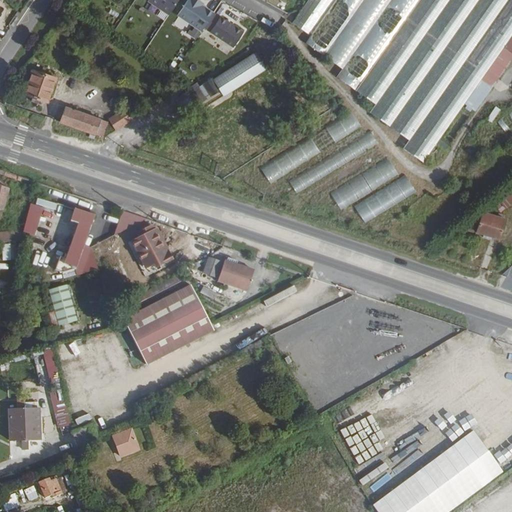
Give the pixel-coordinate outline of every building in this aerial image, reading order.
[(153,0),(172,12),(180,0),(153,0)] [(207,26),(217,11),(205,4),(204,6),(199,3),(195,0),(189,0),(181,12),(196,22),(202,26),(205,28),(207,26)] [(511,0),(310,0),(295,24),(311,35),(306,43),(343,68),(337,78),(376,103),(370,113),(410,139),(404,149),(425,163),(462,105),(476,114),(511,58),(511,0)] [(223,16),(217,11),(207,26),(236,46),(247,30),(223,15),(223,16)] [(197,35),(202,26),(196,22),(190,31),(197,35)] [(200,37),(205,28),(202,26),(197,35),(200,37)] [(219,48),(228,54),(233,48),(223,41),(219,48)] [(44,51),(40,48),(36,54),(40,57),(44,51)] [(262,53),(220,79),(226,89),(230,96),(272,70),(262,53)] [(32,72),(33,71),(26,66),(24,70),(30,75),(24,95),(31,97),(30,102),(36,104),(38,99),(47,102),(55,79),(45,76),(47,71),(41,70),(40,75),(32,72)] [(219,79),(211,84),(211,85),(213,88),(217,94),(226,89),(220,79),(219,79)] [(209,93),(205,88),(197,93),(201,98),(209,93)] [(492,122),(501,110),(496,106),(487,119),(492,122)] [(106,122),(64,107),(58,122),(101,137),(106,122)] [(127,109),(108,120),(115,131),(134,120),(127,109)] [(511,109),(497,123),(505,132),(511,126),(511,109)] [(335,142),(361,128),(353,112),(326,126),(335,142)] [(289,179),(297,192),(379,144),(371,132),(289,179)] [(261,170),(271,184),(324,149),(315,135),(261,170)] [(489,136),(472,149),(477,156),(494,143),(489,136)] [(511,157),(503,147),(464,180),(474,191),(511,158),(511,157)] [(389,158),(330,192),(340,209),(399,175),(389,158)] [(17,181),(19,177),(5,172),(4,176),(17,181)] [(365,224),(416,191),(405,174),(354,207),(365,224)] [(0,211),(2,212),(9,189),(0,186),(0,211)] [(511,202),(511,186),(497,199),(505,208),(511,202)] [(76,262),(90,215),(43,200),(24,259),(62,272),(76,262)] [(501,239),(508,219),(486,211),(479,231),(501,239)] [(145,220),(122,212),(115,236),(145,220)] [(140,244),(131,248),(134,254),(143,249),(147,258),(163,250),(150,225),(134,232),(140,244)] [(21,231),(0,231),(0,241),(21,241),(21,231)] [(131,248),(140,244),(134,232),(125,237),(131,248)] [(16,244),(2,244),(2,261),(16,260),(16,244)] [(89,248),(81,276),(98,271),(89,248)] [(144,275),(172,262),(166,249),(163,250),(147,258),(143,249),(134,254),(144,275)] [(204,275),(214,278),(221,261),(210,257),(204,275)] [(0,260),(0,274),(9,275),(10,261),(0,260)] [(246,293),(255,270),(225,260),(216,282),(246,293)] [(0,290),(8,290),(8,279),(0,278),(0,290)] [(210,326),(192,285),(123,317),(141,358),(210,326)] [(50,291),(58,321),(74,317),(65,286),(50,291)] [(212,298),(214,291),(201,287),(200,293),(212,298)] [(260,310),(263,316),(280,308),(275,296),(246,310),(249,316),(260,310)] [(317,308),(313,302),(301,308),(308,321),(337,306),(333,299),(317,308)] [(398,315),(412,318),(413,313),(399,310),(398,315)] [(286,349),(311,337),(299,311),(273,324),(286,349)] [(76,321),(74,317),(58,321),(60,326),(76,321)] [(323,346),(353,331),(346,318),(316,334),(323,346)] [(425,319),(424,324),(455,331),(456,326),(425,319)] [(378,338),(397,365),(408,358),(388,331),(378,338)] [(62,361),(86,354),(82,338),(58,345),(62,361)] [(327,406),(397,373),(385,348),(361,359),(351,339),(318,354),(312,341),(293,351),(300,365),(306,362),(327,406)] [(69,388),(70,401),(85,400),(85,391),(92,390),(91,377),(79,377),(80,387),(69,388)] [(56,429),(69,427),(64,387),(51,389),(56,429)] [(38,409),(9,410),(10,443),(43,441),(43,435),(38,434),(38,409)] [(141,446),(130,428),(123,432),(134,451),(141,446)] [(114,438),(125,456),(134,451),(123,432),(114,438)] [(376,511),(450,511),(505,475),(476,432),(371,502),(376,511)] [(507,471),(511,466),(511,453),(503,443),(492,452),(507,471)] [(67,481),(64,474),(55,478),(57,486),(67,481)] [(49,481),(47,478),(35,483),(42,499),(50,496),(51,499),(59,495),(53,479),(49,481)] [(511,511),(511,501),(510,502),(507,494),(501,483),(455,511),(469,511),(482,504),(484,510),(480,511),(511,511)] [(28,501),(38,497),(34,487),(24,490),(28,501)]
